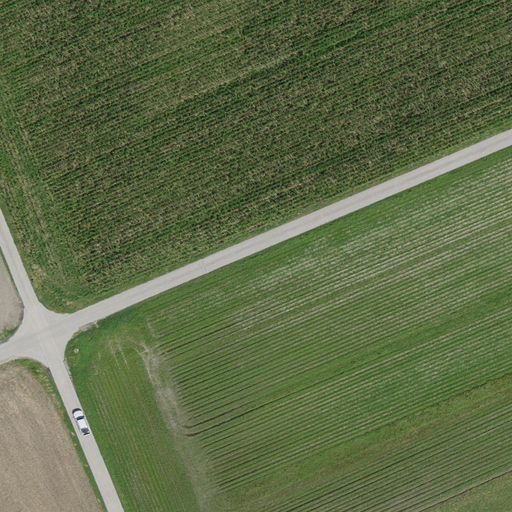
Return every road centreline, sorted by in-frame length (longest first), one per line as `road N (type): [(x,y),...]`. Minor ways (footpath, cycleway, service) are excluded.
road 1 (track): [(511,139),(46,335)]
road 2 (track): [(46,335),(117,511)]
road 3 (track): [(0,221),(46,335)]
